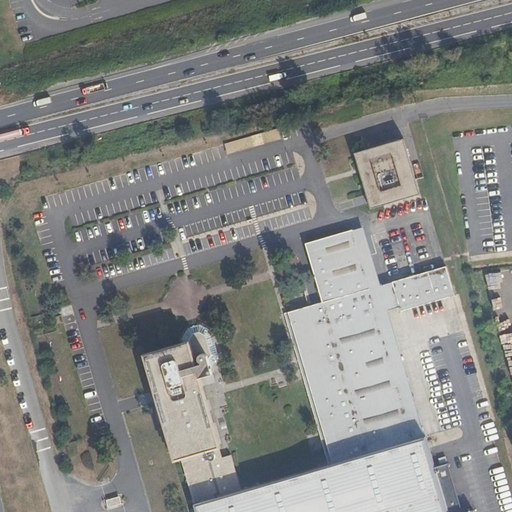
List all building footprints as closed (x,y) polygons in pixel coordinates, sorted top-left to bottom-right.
[(279,128),(224,144),(227,152),(281,137),(279,128)] [(404,139),(355,154),(371,210),(420,195),(404,139)] [(365,226),(353,230),(370,288),(382,284),(365,226)] [(370,288),(353,230),(305,243),(322,302),(288,313),(330,464),(239,489),(229,454),(220,457),(197,378),(212,373),(210,367),(218,355),(210,330),(200,324),(187,327),(181,338),(183,343),(145,354),(176,459),(181,458),(196,511),(447,511),(426,435),(413,439),(378,317),(370,288)] [(447,265),(393,281),(402,310),(456,294),(447,265)] [(382,284),(370,288),(378,317),(391,313),(395,312),(402,310),(393,281),(386,283),(382,284)] [(413,439),(426,435),(410,383),(391,313),(378,317),(413,439)]
